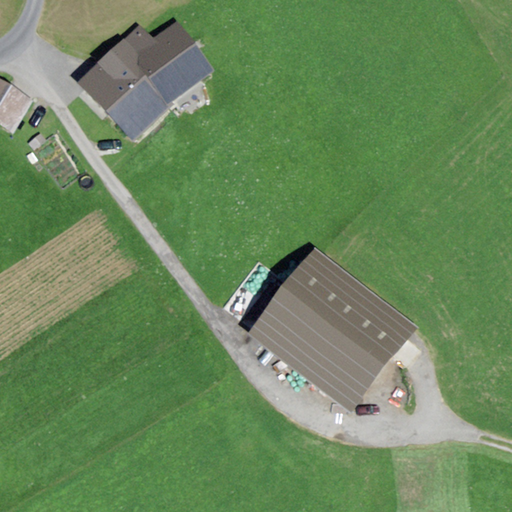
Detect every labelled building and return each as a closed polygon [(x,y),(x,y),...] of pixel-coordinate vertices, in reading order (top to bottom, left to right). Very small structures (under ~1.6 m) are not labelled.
[(137,61),(150,78),(166,99),(205,70),(176,32),(153,49),(137,61)] [(137,61),(153,49),(140,36),(105,70),(89,85),(113,110),(115,112),(150,78),(137,61)] [(150,78),(115,112),(138,135),(169,105),(165,100),(166,99),(150,78)] [(0,123),(12,130),(28,104),(6,91),(0,87),(0,123)] [(421,350),(317,271),(266,338),(350,402),(385,356),(404,371),(421,350)]
